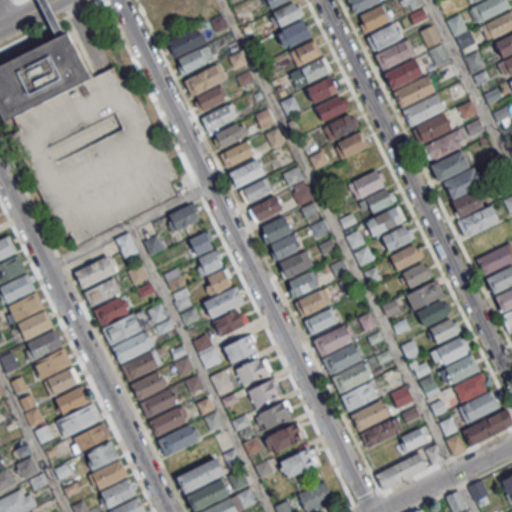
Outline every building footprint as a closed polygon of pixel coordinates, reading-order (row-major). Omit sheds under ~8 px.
[(139,0),(152,30),(171,22),(161,0),(139,0)] [(261,0),(286,0),(266,10),(261,0)] [(269,13),(293,0),(301,16),(276,28),(269,13)] [(347,0),(380,0),(354,13),(347,0)] [(470,6),(482,0),(507,0),(510,6),(478,22),(470,6)] [(390,19),(382,4),(358,16),(365,31),(390,19)] [(479,25),(511,9),(511,11),(511,28),(487,41),(479,25)] [(446,20),(459,13),(467,28),(454,35),(446,20)] [(278,31),(303,19),(311,34),(286,47),(278,31)] [(370,34),(392,23),(399,37),(377,48),(370,34)] [(419,30),(432,24),(441,41),(428,47),(419,30)] [(455,35),(468,29),(474,42),(461,49),(455,35)] [(494,41),(511,32),(511,52),(502,57),(494,41)] [(0,62),(0,117),(1,119),(88,82),(68,34),(0,62)] [(289,50),(314,38),(322,53),(297,66),(289,50)] [(373,54),(405,38),(413,54),(381,70),(373,54)] [(428,49),(441,43),(448,56),(435,62),(428,49)] [(177,58),(199,47),(206,61),(184,73),(177,58)] [(228,56),(240,50),(246,62),(233,68),(228,56)] [(463,57),(476,50),(484,66),(471,73),(463,57)] [(497,63),(511,55),(511,74),(511,75),(509,72),(503,75),(497,63)] [(288,72),(320,56),(328,72),(296,88),(288,72)] [(384,72),(416,56),(423,72),(391,88),(384,72)] [(183,80),(216,63),(224,78),(191,95),(183,80)] [(472,75),(485,68),(490,78),(477,85),(472,75)] [(235,76),(249,69),(254,79),(240,86),(235,76)] [(305,87),(330,75),(338,90),(313,103),(305,87)] [(393,91),(425,75),(433,91),(401,107),(393,91)] [(195,96),(217,85),(225,99),(202,110),(195,96)] [(483,93),(496,86),(501,96),(488,103),(483,93)] [(314,106),(338,93),(346,109),(321,121),(314,106)] [(402,109),(434,94),(442,110),(410,125),(402,109)] [(457,105),(470,99),(477,112),(464,119),(457,105)] [(200,116),(226,103),(233,118),(208,131),(200,116)] [(492,111),(505,105),(510,115),(497,121),(492,111)] [(254,113),(268,106),(275,119),(261,127),(254,113)] [(322,124),(347,112),(355,128),(330,140),(322,124)] [(415,125),(443,112),(451,128),(423,141),(415,125)] [(465,124),(478,118),(483,128),(470,134),(465,124)] [(214,133),(236,122),(244,136),(221,148),(214,133)] [(500,130),(511,124),(511,136),(505,140),(500,130)] [(264,132),(276,126),(285,142),(272,148),(264,132)] [(340,155),(364,144),(358,132),(334,143),(340,155)] [(219,152),(247,139),(254,154),(226,167),(219,152)] [(429,165),(461,149),(469,165),(437,180),(429,165)] [(376,165),(371,153),(343,165),(348,177),(376,165)] [(228,171),(256,158),(264,173),(236,187),(228,171)] [(282,172),(297,165),(303,178),(289,185),(282,172)] [(443,181),(475,165),(483,183),(451,199),(443,181)] [(347,183),(375,169),(383,185),(355,199),(347,183)] [(238,189),(266,175),(273,191),(246,204),(238,189)] [(292,191),(306,184),(313,197),(299,205),(292,191)] [(364,197),(385,186),(393,202),(372,212),(364,197)] [(451,200),(475,188),(482,204),(459,216),(451,200)] [(246,208),(274,194),(282,209),(254,223),(246,208)] [(502,199),(511,194),(511,210),(509,212),(502,199)] [(172,232),(201,219),(193,202),(165,215),(172,232)] [(457,221),(490,204),(498,220),(464,237),(457,221)] [(364,220),(394,205),(402,221),(372,235),(364,220)] [(338,218),(351,212),(355,221),(343,227),(338,218)] [(260,226),(284,215),(292,230),(268,242),(260,226)] [(310,224),(322,218),(329,231),(317,237),(310,224)] [(380,235),(405,223),(412,239),(388,251),(380,235)] [(215,246),(208,229),(188,238),(195,255),(215,246)] [(345,235),(357,229),(364,242),(351,248),(345,235)] [(115,238),(128,231),(138,251),(124,257),(115,238)] [(269,243),(293,232),(301,247),(277,259),(269,243)] [(143,240),(156,234),(163,248),(149,255),(143,240)] [(0,239),(8,235),(16,251),(0,258),(0,239)] [(318,244),(331,238),(335,247),(323,253),(318,244)] [(388,254),(413,242),(421,258),(396,270),(388,254)] [(476,258),(510,242),(511,246),(511,260),(484,274),(476,258)] [(353,252),(365,245),(372,258),(359,265),(353,252)] [(276,263),(306,248),(313,264),(284,279),(276,263)] [(225,265),(218,249),(193,259),(201,276),(225,265)] [(0,261),(17,254),(25,270),(0,281),(0,261)] [(74,271),(107,255),(115,271),(82,287),(74,271)] [(330,265),(342,258),(349,271),(336,277),(330,265)] [(401,272),(423,261),(425,266),(428,264),(434,276),(409,288),(401,272)] [(485,276),(511,262),(511,283),(494,292),(485,276)] [(127,270),(141,263),(147,277),(133,283),(127,270)] [(232,284),(226,269),(204,278),(210,293),(232,284)] [(288,281),(312,269),(319,283),(295,295),(288,281)] [(0,293),(0,285),(27,273),(35,289),(5,303),(0,293)] [(166,279),(180,273),(184,284),(171,290),(166,279)] [(83,290),(113,276),(121,292),(91,306),(83,290)] [(406,294),(436,279),(443,295),(413,309),(406,294)] [(135,287),(149,280),(154,291),(140,297),(135,287)] [(244,301),(235,285),(203,302),(211,318),(244,301)] [(495,296),(511,287),(511,307),(503,312),(495,296)] [(294,301),(321,288),(328,302),(301,315),(294,301)] [(5,306),(35,291),(43,307),(13,322),(5,306)] [(173,300),(186,293),(191,304),(177,310),(173,300)] [(93,309),(123,294),(130,310),(100,325),(93,309)] [(416,311),(441,298),(444,303),(447,301),(452,311),(423,326),(416,311)] [(382,305),(394,299),(399,309),(386,315),(382,305)] [(180,313),(193,306),(198,317),(185,323),(180,313)] [(304,319),(331,306),(338,320),(311,333),(304,319)] [(209,321),(236,308),(244,324),(217,337),(209,321)] [(511,309),(500,317),(508,332),(511,329),(511,309)] [(15,324),(45,310),(52,325),(22,340),(15,324)] [(358,316),(370,310),(377,324),(364,330),(358,316)] [(102,328),(132,313),(140,329),(110,344),(102,328)] [(429,327),(451,316),(453,321),(456,320),(462,331),(437,343),(429,327)] [(391,323),(404,317),(409,327),(396,333),(391,323)] [(313,339),(342,325),(350,340),(320,355),(313,339)] [(24,343),(54,329),(62,345),(32,359),(24,343)] [(112,346),(142,332),(149,347),(119,362),(112,346)] [(192,339),(205,333),(210,345),(198,351),(192,339)] [(222,346),(249,333),(257,349),(230,362),(222,346)] [(429,351),(459,336),(460,338),(463,337),(469,348),(466,350),(467,352),(444,364),(441,358),(435,362),(429,351)] [(400,345),(413,339),(419,352),(407,358),(400,345)] [(322,358),(351,343),(359,359),(329,373),(322,358)] [(33,362),(63,347),(71,363),(41,378),(33,362)] [(199,354),(214,347),(220,360),(206,367),(199,354)] [(0,360),(0,355),(11,350),(19,365),(6,372),(0,360)] [(121,365),(150,350),(157,365),(128,380),(121,365)] [(444,366),(471,353),(479,369),(452,383),(444,366)] [(234,369),(261,355),(269,371),(242,384),(234,369)] [(173,362),(187,356),(193,369),(179,376),(173,362)] [(425,359),(411,364),(416,377),(429,372),(425,359)] [(331,377),(361,362),(369,377),(339,392),(331,377)] [(50,395),(78,382),(72,367),(43,380),(50,395)] [(210,376),(223,369),(232,386),(218,393),(210,376)] [(130,383),(157,370),(164,386),(138,399),(130,383)] [(453,386),(481,371),(486,380),(483,382),(487,389),(461,402),(453,386)] [(185,380),(198,374),(203,386),(191,392),(185,380)] [(439,392),(433,374),(419,379),(425,397),(439,392)] [(10,380),(21,375),(27,386),(16,392),(10,380)] [(247,390),(273,377),(281,392),(255,406),(247,390)] [(340,395),(370,380),(378,396),(348,411),(340,395)] [(54,398),(82,384),(90,400),(62,414),(54,398)] [(390,392),(397,407),(412,401),(406,385),(390,392)] [(140,402),(169,387),(176,402),(147,417),(140,402)] [(458,403),(463,420),(499,410),(494,392),(458,403)] [(19,398),(30,393),(36,404),(25,409),(19,398)] [(196,401),(209,395),(214,407),(202,413),(196,401)] [(446,409),(441,399),(429,405),(434,415),(446,409)] [(257,414),(284,400),(292,416),(265,429),(257,414)] [(349,414),(356,429),(388,415),(382,400),(349,414)] [(56,420),(93,402),(101,418),(64,436),(56,420)] [(148,420),(178,406),(185,421),(156,435),(148,420)] [(25,412),(36,407),(42,419),(31,425),(25,412)] [(511,426),(511,419),(508,408),(461,428),(468,445),(511,426)] [(203,416),(215,410),(222,424),(210,430),(203,416)] [(359,432),(366,447),(403,430),(396,415),(359,432)] [(438,420),(444,435),(457,430),(451,415),(438,420)] [(72,436),(102,421),(110,437),(80,452),(72,436)] [(267,435),(294,422),(302,438),(275,451),(267,435)] [(34,430),(47,424),(53,436),(40,442),(34,430)] [(158,439),(189,424),(196,439),(165,454),(158,439)] [(399,435),(404,449),(430,439),(424,425),(399,435)] [(451,454),(465,449),(459,433),(446,437),(451,454)] [(242,442),(255,436),(261,448),(248,454),(242,442)] [(86,451),(111,439),(118,456),(91,469),(87,461),(90,459),(86,451)] [(433,445),(374,473),(382,489),(431,466),(430,464),(440,459),(433,445)] [(222,453),(235,447),(240,459),(228,465),(222,453)] [(279,461),(306,448),(313,464),(287,477),(279,461)] [(176,477),(216,457),(224,473),(184,493),(176,477)] [(89,473),(119,458),(127,474),(97,489),(89,473)] [(254,465),(267,459),(272,471),(260,477),(254,465)] [(55,469),(59,478),(71,472),(67,464),(55,469)] [(0,471),(7,468),(14,483),(0,490),(0,471)] [(227,474),(240,468),(247,484),(235,490),(227,474)] [(511,474),(500,480),(510,501),(511,500),(511,474)] [(98,492),(128,477),(136,493),(106,508),(98,492)] [(186,495),(220,479),(228,494),(194,511),(186,495)] [(307,511),(297,493),(324,480),(333,499),(307,511)] [(487,492),(481,480),(469,486),(475,499),(487,492)] [(237,493),(249,487),(255,499),(243,505),(237,493)] [(0,511),(0,497),(20,488),(24,495),(30,493),(36,504),(20,511),(0,511)] [(470,511),(468,508),(466,509),(459,490),(445,496),(451,511),(470,511)] [(108,511),(107,510),(137,496),(145,511),(108,511)] [(197,511),(228,497),(235,511),(197,511)] [(277,511),(275,506),(287,500),(293,511),(277,511)]
